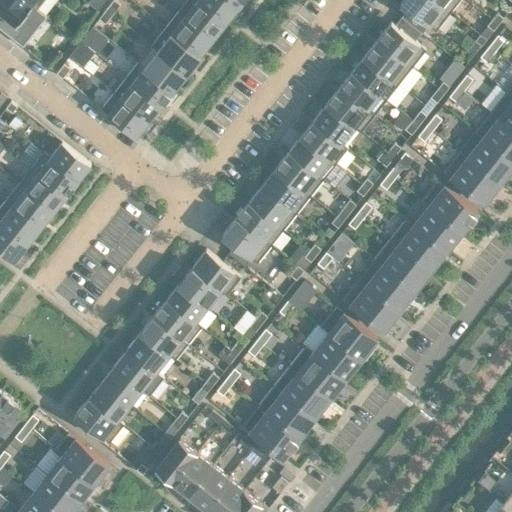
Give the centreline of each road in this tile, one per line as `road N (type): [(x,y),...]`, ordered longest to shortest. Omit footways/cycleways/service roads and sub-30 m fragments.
road 1 (residential): [(511,267),(319,511)]
road 2 (residential): [(187,209),(348,0)]
road 3 (residential): [(350,511),(511,308)]
road 4 (residential): [(137,170),(0,60)]
road 5 (residential): [(187,209),(102,314)]
road 6 (residential): [(53,275),(137,170)]
